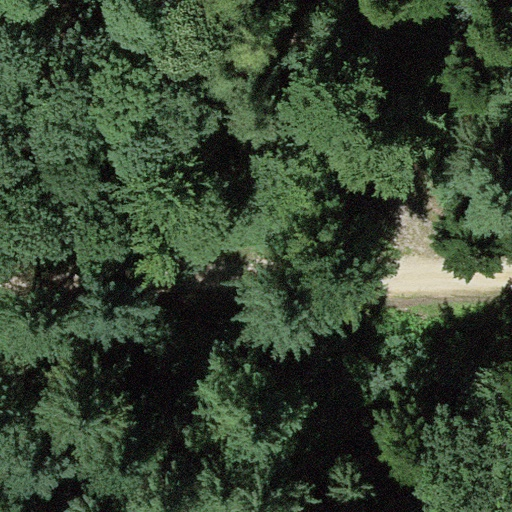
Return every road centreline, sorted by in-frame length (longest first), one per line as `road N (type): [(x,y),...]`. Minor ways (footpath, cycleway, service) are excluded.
road 1 (track): [(0,299),(39,283),(511,274)]
road 2 (track): [(420,270),(319,0)]
